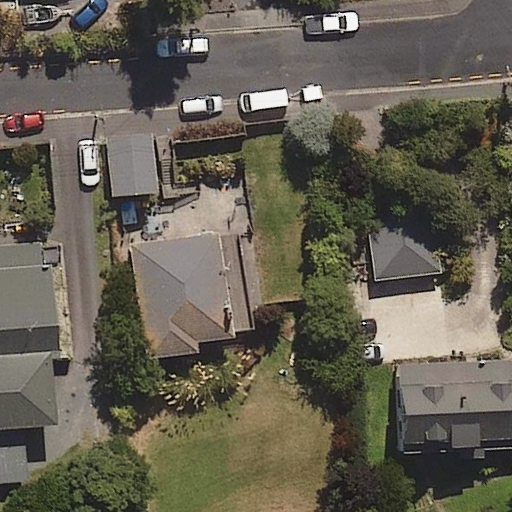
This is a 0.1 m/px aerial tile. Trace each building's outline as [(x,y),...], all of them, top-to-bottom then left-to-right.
[(157,192),(152,135),(107,139),(113,197),(157,192)] [(443,272),(434,204),(367,213),(375,280),(443,272)] [(243,231),(133,242),(144,360),(195,354),(194,344),(230,341),(228,326),(252,324),(243,231)] [(50,359),(58,358),(46,241),(0,245),(0,483),(29,481),(24,432),(57,428),(50,359)] [(511,451),(511,358),(398,365),(403,458),(511,451)]
